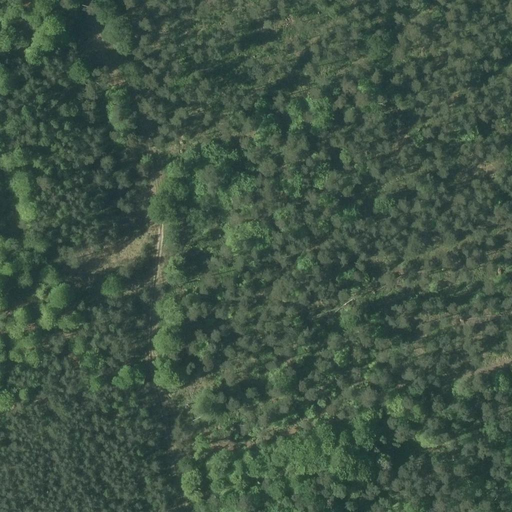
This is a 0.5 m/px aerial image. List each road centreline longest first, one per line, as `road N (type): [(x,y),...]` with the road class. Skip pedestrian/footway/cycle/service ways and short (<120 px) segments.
road 1 (track): [(88,0),(148,171),(143,351),(179,511)]
road 2 (track): [(511,361),(167,470)]
